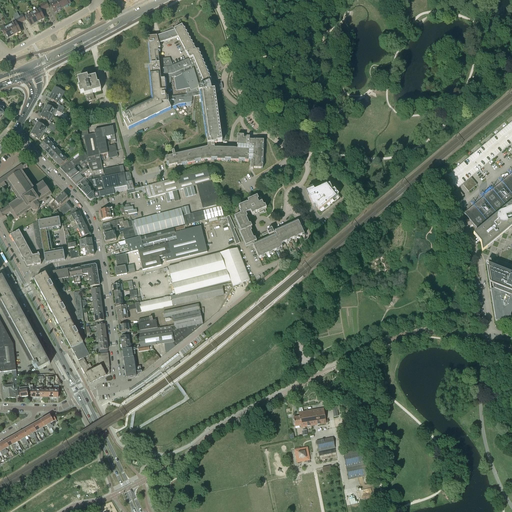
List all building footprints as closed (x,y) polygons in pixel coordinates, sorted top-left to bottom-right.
[(56,0),(56,1),(61,9),(71,4),(68,0),(67,0),(66,0),(56,0)] [(60,9),(61,9),(56,1),(53,2),(52,1),(49,3),(54,13),(58,11),(59,11),(60,10),(60,9)] [(33,13),(38,22),(39,22),(41,21),(41,20),(44,18),(39,9),(36,10),(37,11),(33,13)] [(19,24),(22,22),(19,17),(17,13),(17,14),(16,14),(15,15),(15,16),(15,17),(15,18),(15,19),(16,21),(13,23),(13,24),(9,26),(14,35),(15,35),(16,35),(17,34),(17,33),(21,31),(16,24),(19,23),(19,24)] [(37,22),(38,22),(33,13),(29,16),(28,15),(26,16),(31,26),(34,24),(35,24),(37,23),(37,22)] [(201,95),(208,143),(207,144),(208,144),(207,147),(208,147),(208,148),(217,149),(216,143),(222,142),(222,141),(222,142),(215,94),(220,90),(218,87),(219,86),(218,85),(217,83),(215,83),(213,83),(211,83),(211,82),(211,79),(210,79),(209,78),(209,76),(208,76),(208,75),(208,72),(207,72),(206,71),(206,69),(205,69),(205,68),(205,65),(204,65),(203,64),(203,61),(202,61),(202,58),(201,58),(200,57),(200,54),(199,54),(199,51),(196,51),(194,48),(194,45),(193,45),(192,44),(192,42),(191,42),(190,41),(190,39),(189,39),(189,38),(188,35),(187,35),(187,34),(187,32),(186,32),(185,31),(185,28),(184,29),(182,25),(174,29),(172,27),(161,33),(161,35),(159,36),(157,36),(148,37),(151,66),(149,67),(152,101),(129,112),(123,115),(126,123),(125,124),(128,130),(171,109),(171,108),(178,104),(192,102),(192,97),(193,97),(201,95)] [(7,39),(14,35),(9,26),(5,29),(3,26),(0,27),(7,39)] [(87,76),(78,79),(80,88),(79,89),(80,94),(84,93),(84,96),(85,96),(87,102),(92,101),(91,97),(93,96),(92,94),(92,93),(101,91),(100,87),(99,87),(96,77),(88,79),(87,76)] [(55,88),(52,93),(61,98),(64,92),(55,88)] [(58,104),(61,98),(52,93),(49,99),(58,104)] [(42,111),(44,111),(52,116),(55,110),(46,105),(42,111)] [(49,122),(52,116),(44,111),(40,117),(49,122)] [(37,122),(34,128),(43,133),(46,128),(37,122)] [(87,129),(80,131),(82,136),(84,136),(87,155),(86,156),(87,158),(100,155),(108,153),(109,159),(117,157),(118,156),(115,145),(109,146),(109,142),(106,143),(105,137),(110,136),(111,141),(115,140),(115,136),(113,127),(94,130),(95,134),(88,135),(87,129)] [(39,140),(43,133),(34,128),(32,130),(33,130),(31,134),(35,137),(34,138),(39,140)] [(238,149),(217,149),(208,148),(208,147),(207,147),(175,155),(174,151),(173,151),(172,151),(173,155),(165,157),(167,163),(168,163),(169,166),(177,164),(178,166),(206,160),(251,161),(251,169),(253,169),(253,168),(263,168),(264,140),(254,140),(254,138),(250,138),(250,137),(244,137),(244,135),(237,135),(237,138),(237,145),(238,145),(238,149)] [(45,150),(51,144),(53,142),(49,137),(45,140),(46,141),(42,145),(42,144),(40,146),(44,150),(45,150)] [(53,142),(51,144),(45,150),(49,154),(55,148),(57,146),(53,142)] [(49,154),(52,158),(59,152),(55,148),(49,154)] [(63,156),(59,152),(52,158),(56,162),(63,156)] [(66,175),(69,179),(77,187),(86,180),(91,177),(92,180),(109,176),(124,173),(123,166),(119,166),(102,169),(100,155),(87,158),(86,156),(85,152),(74,160),(72,158),(70,160),(60,168),(66,175)] [(67,160),(65,158),(66,156),(65,154),(63,156),(56,162),(60,166),(67,160)] [(44,201),(45,202),(46,201),(46,200),(47,199),(46,198),(52,195),(48,190),(50,189),(48,185),(46,186),(43,182),(34,188),(22,171),(24,170),(27,168),(26,166),(24,168),(22,165),(0,180),(0,217),(0,218),(5,216),(5,215),(10,212),(15,220),(17,218),(18,218),(23,214),(24,215),(25,215),(26,215),(27,214),(27,213),(26,212),(31,209),(32,210),(33,211),(35,211),(36,211),(37,210),(39,209),(39,208),(39,206),(39,205),(38,204),(43,201),(44,201)] [(168,193),(172,192),(177,191),(197,185),(211,181),(207,170),(162,182),(144,187),(134,189),(135,193),(143,191),(145,193),(146,193),(147,199),(165,194),(168,193)] [(130,172),(124,173),(127,186),(128,191),(132,190),(134,189),(132,181),(130,172)] [(77,187),(86,196),(90,200),(114,195),(114,194),(113,189),(127,186),(124,173),(109,176),(92,180),(91,177),(86,180),(77,187)] [(473,234),(481,243),(482,252),(486,249),(511,226),(511,173),(464,214),(478,230),(473,234)] [(463,185),(468,192),(477,185),(471,178),(463,185)] [(214,189),(211,181),(197,185),(200,197),(203,209),(220,205),(214,189)] [(313,207),(315,206),(321,214),(341,199),(334,190),(332,191),(329,185),(326,186),(314,192),(312,188),(305,190),(313,207)] [(455,203),(464,196),(458,189),(453,192),(455,203)] [(61,206),(68,199),(67,197),(64,193),(55,201),(44,210),(49,216),(56,210),(61,206)] [(252,215),(255,214),(255,213),(257,212),(257,213),(259,212),(260,213),(266,211),(262,202),(259,204),(256,197),(248,201),(249,203),(247,204),(247,203),(239,207),(242,214),(236,217),(242,231),(241,232),(247,246),(255,242),(249,229),(251,228),(245,214),(250,212),(252,215)] [(66,205),(60,210),(63,215),(69,210),(70,210),(73,208),(68,202),(65,204),(66,205)] [(221,207),(183,216),(186,225),(223,215),(221,207)] [(100,217),(101,221),(110,219),(109,217),(111,216),(110,211),(113,210),(112,208),(109,208),(109,209),(99,211),(100,214),(99,215),(100,216),(100,217)] [(76,209),(69,213),(71,216),(72,216),(74,221),(82,218),(79,212),(76,209)] [(181,209),(134,221),(138,237),(185,224),(181,209)] [(226,217),(236,244),(240,243),(234,229),(235,228),(229,216),(226,217)] [(45,264),(65,260),(63,251),(50,253),(46,230),(61,227),(59,218),(38,222),(45,264)] [(77,227),(84,224),(82,218),(74,221),(71,223),(73,228),(77,226),(77,227)] [(102,225),(104,235),(113,232),(118,231),(119,230),(120,230),(119,225),(118,220),(109,222),(109,223),(102,225)] [(253,246),(254,249),(259,258),(282,248),(281,244),(304,234),(298,222),(275,232),(276,236),(253,246)] [(78,229),(79,232),(87,229),(84,224),(77,227),(77,226),(73,228),(74,231),(78,229)] [(135,252),(138,251),(203,234),(201,226),(185,230),(184,225),(135,238),(125,241),(125,243),(126,245),(133,244),(135,252)] [(119,230),(120,233),(123,232),(124,236),(123,236),(125,241),(135,238),(133,227),(132,227),(129,228),(124,229),(120,230),(119,230)] [(275,230),(274,227),(270,229),(267,231),(267,232),(263,234),(264,236),(268,234),(269,235),(274,233),(273,231),(275,230)] [(89,234),(87,229),(79,232),(82,237),(80,238),(82,240),(90,239),(89,234)] [(15,243),(23,239),(19,231),(10,236),(15,243)] [(114,236),(113,232),(104,235),(105,243),(116,240),(115,236),(114,236)] [(207,252),(203,234),(138,251),(142,270),(161,266),(160,259),(163,258),(165,258),(166,262),(207,252)] [(19,251),(27,246),(23,239),(15,243),(19,251)] [(80,240),(81,249),(93,247),(91,239),(90,239),(82,240),(80,240)] [(23,258),(31,254),(27,246),(19,251),(23,258)] [(78,249),(79,258),(94,255),(93,247),(81,249),(78,249)] [(243,263),(240,255),(238,248),(220,253),(179,263),(179,264),(168,267),(172,281),(243,263)] [(71,259),(79,258),(78,249),(69,251),(71,259)] [(31,254),(23,258),(27,267),(41,264),(39,255),(39,254),(38,254),(38,255),(33,256),(31,254)] [(126,254),(116,256),(115,257),(117,268),(121,267),(121,266),(128,264),(126,254)] [(250,280),(249,278),(243,263),(172,281),(175,295),(175,296),(222,286),(231,284),(232,287),(250,280)] [(509,319),(511,310),(511,273),(486,264),(495,321),(509,319)] [(83,276),(82,275),(88,274),(88,277),(98,276),(96,266),(95,265),(81,268),(82,276),(83,276)] [(121,267),(117,268),(115,269),(117,276),(127,274),(135,272),(134,265),(125,267),(124,266),(121,267)] [(77,284),(74,269),(69,270),(71,282),(74,281),(74,284),(75,288),(78,288),(77,284)] [(34,280),(71,349),(83,343),(78,334),(53,288),(54,288),(50,282),(46,274),(34,280)] [(40,369),(50,364),(2,276),(0,276),(0,307),(29,362),(34,359),(36,363),(34,364),(35,367),(38,366),(40,369)] [(99,286),(98,276),(88,277),(89,279),(90,287),(99,286)] [(170,296),(170,297),(172,306),(224,295),(222,286),(175,296),(175,295),(170,296)] [(114,292),(115,299),(122,298),(121,291),(114,292)] [(170,297),(135,304),(126,306),(126,310),(136,308),(137,314),(164,308),(172,306),(170,297)] [(123,305),(122,298),(115,299),(116,306),(123,305)] [(164,318),(172,316),(199,310),(198,304),(163,312),(163,313),(164,318)] [(116,308),(117,314),(127,313),(126,310),(126,306),(116,308)] [(174,325),(177,329),(203,324),(200,310),(199,310),(172,316),(174,325)] [(0,372),(11,371),(16,371),(13,345),(0,320),(0,372)] [(138,324),(140,331),(158,328),(157,326),(156,320),(153,320),(153,321),(139,323),(138,324)] [(129,330),(128,324),(119,326),(120,332),(121,332),(121,333),(127,333),(128,332),(128,331),(129,330)] [(203,324),(177,329),(185,339),(203,325),(203,324)] [(185,339),(177,329),(174,325),(171,326),(158,328),(140,331),(138,331),(138,334),(139,338),(140,347),(152,345),(152,346),(164,344),(165,344),(169,343),(172,343),(175,347),(185,339)] [(71,349),(75,355),(86,348),(83,343),(71,349)] [(107,343),(99,344),(100,353),(108,352),(107,349),(108,349),(107,343)] [(89,355),(86,348),(75,355),(78,361),(89,355)] [(133,357),(133,355),(135,355),(135,353),(134,351),(135,351),(135,350),(138,349),(138,348),(136,348),(132,349),(130,349),(122,350),(123,358),(133,357)] [(84,359),(78,362),(85,374),(85,375),(86,377),(90,384),(109,374),(110,374),(109,372),(109,371),(109,368),(110,368),(108,353),(97,354),(99,366),(92,369),(90,364),(87,365),(84,359)] [(133,357),(123,358),(126,378),(136,377),(136,376),(137,376),(142,372),(141,371),(140,366),(135,367),(133,357)] [(17,377),(16,371),(11,371),(13,385),(3,386),(4,399),(15,398),(15,396),(19,396),(18,390),(18,388),(17,385),(17,380),(17,377)] [(19,388),(19,391),(20,397),(28,396),(27,391),(30,391),(30,386),(26,386),(26,390),(24,390),(24,388),(19,388)] [(323,408),(311,410),(313,426),(318,425),(326,424),(325,420),(323,408)] [(301,428),(311,426),(313,426),(311,410),(298,412),(299,416),(293,417),(295,427),(300,426),(301,428)] [(50,415),(45,417),(51,428),(53,427),(52,425),(51,426),(50,423),(53,421),(56,420),(53,416),(51,417),(50,415)] [(41,420),(44,426),(44,427),(47,425),(48,428),(48,427),(50,429),(51,428),(45,417),(41,420)] [(37,423),(32,425),(36,431),(38,430),(39,432),(40,432),(41,434),(43,433),(37,423)] [(28,428),(24,430),(27,436),(29,435),(31,437),(32,439),(34,438),(28,428)] [(24,430),(19,432),(25,443),(27,446),(29,444),(26,440),(28,439),(27,436),(24,430)] [(19,432),(15,435),(14,436),(17,442),(21,440),(22,442),(23,444),(25,443),(19,432)] [(14,436),(9,438),(15,449),(17,448),(16,446),(16,445),(15,443),(17,442),(14,436)] [(9,438),(5,441),(9,447),(11,446),(12,448),(13,450),(15,449),(9,438)] [(316,441),(318,451),(335,448),(333,438),(316,441)] [(310,460),(308,453),(307,447),(294,450),(297,463),(310,460)] [(366,464),(362,449),(343,454),(348,479),(362,476),(360,466),(366,464)] [(359,490),(360,500),(371,498),(370,489),(359,490)]
